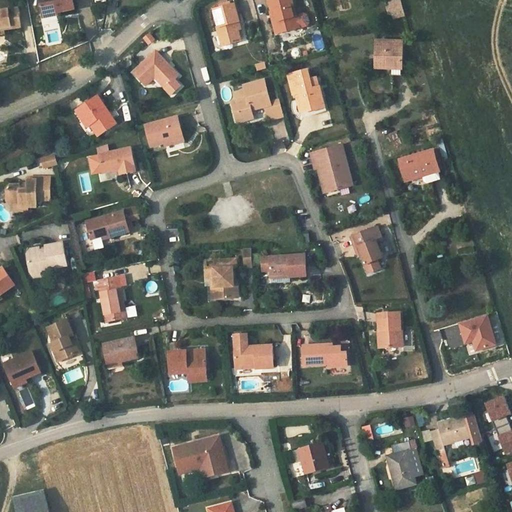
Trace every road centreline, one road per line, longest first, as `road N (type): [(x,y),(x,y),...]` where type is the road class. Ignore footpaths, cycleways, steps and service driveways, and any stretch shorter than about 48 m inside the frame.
road 1 (residential): [(227,170),(157,206),(175,314),(189,323),(324,315),(342,307),(343,290),(296,172),(278,160),(242,169)]
road 2 (residential): [(370,137),(440,392)]
road 3 (unclassified): [(0,452),(92,423),(249,408)]
road 4 (residential): [(176,0),(74,79),(0,116)]
road 5 (residential): [(227,170),(176,0)]
